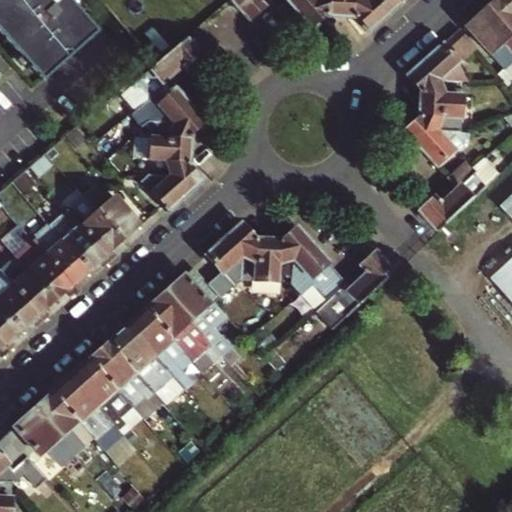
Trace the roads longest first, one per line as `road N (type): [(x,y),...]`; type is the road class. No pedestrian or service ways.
road 1 (residential): [(0,401),(265,167)]
road 2 (residential): [(345,93),(316,74),(266,87),(249,118),(254,153),(265,167)]
road 3 (residential): [(265,167),(316,181),(346,161),(358,127),(345,93)]
road 4 (residential): [(345,93),(449,0)]
